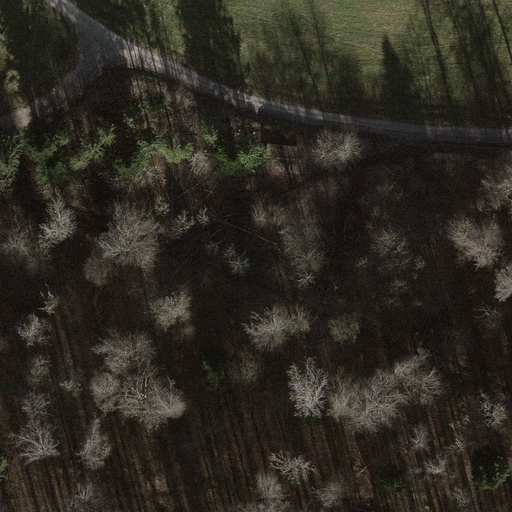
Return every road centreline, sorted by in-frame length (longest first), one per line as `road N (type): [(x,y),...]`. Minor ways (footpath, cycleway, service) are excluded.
road 1 (track): [(0,172),(380,325),(511,392)]
road 2 (track): [(56,0),(107,40),(256,104),(418,131),(511,136)]
road 3 (track): [(418,131),(307,173),(272,197)]
road 4 (track): [(107,40),(59,101),(0,128)]
